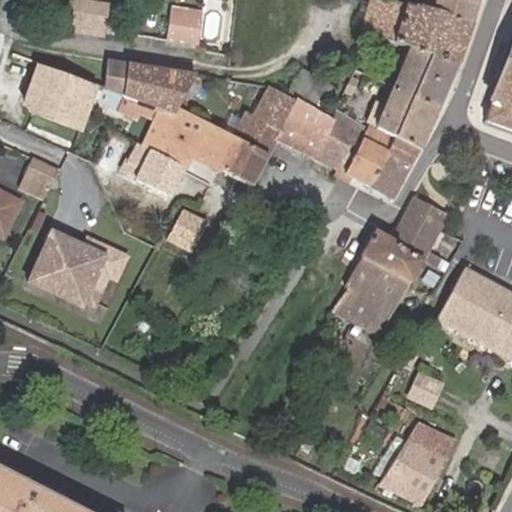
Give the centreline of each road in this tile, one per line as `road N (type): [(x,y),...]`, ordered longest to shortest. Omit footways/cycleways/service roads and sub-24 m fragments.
road 1 (residential): [(0,359),(40,364),(357,511)]
road 2 (residential): [(498,0),(448,128),(511,152)]
